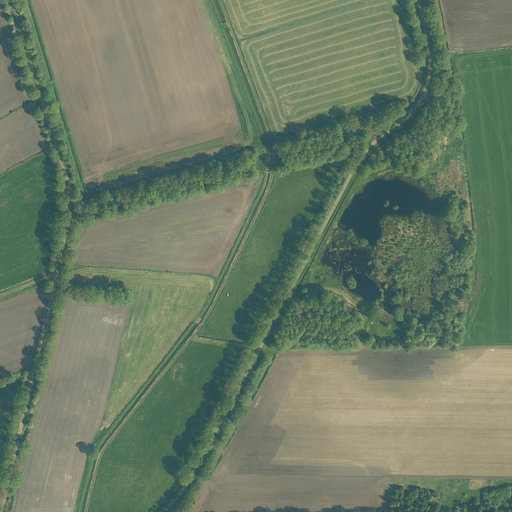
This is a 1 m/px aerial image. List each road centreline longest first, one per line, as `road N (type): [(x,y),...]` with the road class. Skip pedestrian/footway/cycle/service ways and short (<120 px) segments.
road 1 (unclassified): [(161,511),(198,462),(355,165),(422,96),(429,65),(418,0)]
road 2 (track): [(56,273),(3,511)]
road 3 (track): [(11,0),(68,183),(68,221)]
road 4 (track): [(262,162),(261,139),(209,0)]
